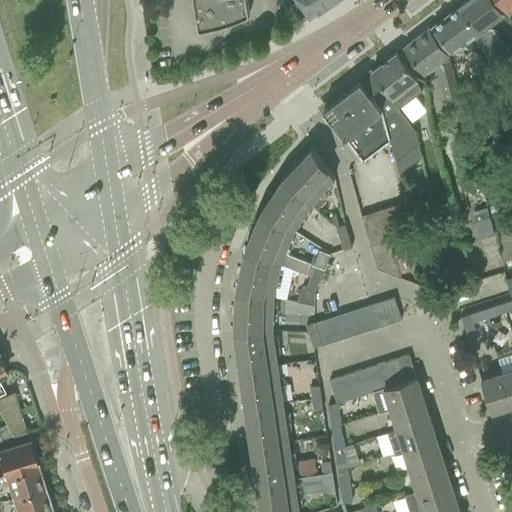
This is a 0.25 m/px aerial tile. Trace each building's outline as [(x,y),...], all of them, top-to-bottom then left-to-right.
[(193,0),(198,28),(211,26),(224,22),(237,18),(249,13),(247,0),(193,0)] [(332,2),(330,0),(297,0),(310,18),(332,2)] [(494,0),(466,0),(458,6),(495,55),(506,46),(493,29),(491,30),(488,25),(505,12),(494,0)] [(511,0),(499,0),(511,15),(511,0)] [(444,17),(432,26),(453,52),(459,48),(463,53),(464,54),(464,55),(473,48),(485,63),(485,70),(497,67),(495,55),(458,6),(444,17)] [(407,45),(404,47),(417,63),(424,73),(433,66),(449,54),(428,28),(407,45)] [(361,80),(360,81),(380,108),(389,139),(390,141),(395,161),(418,143),(414,130),(398,110),(424,91),(415,80),(418,78),(410,68),(398,52),(397,51),(397,52),(373,70),(372,71),(361,80)] [(449,54),(433,66),(437,71),(444,101),(446,100),(449,115),(462,112),(449,54)] [(505,99),(497,67),(485,70),(481,71),(488,102),(505,99)] [(360,81),(323,108),(363,159),(389,139),(380,108),(360,81)] [(328,183),(334,177),(312,147),(298,161),(294,158),(290,163),(294,166),(282,178),(311,201),(323,189),(328,183)] [(307,208),(311,201),(282,178),(273,193),(269,190),(265,196),(269,198),(260,212),(293,230),(302,215),(307,208)] [(328,183),(323,189),(327,192),(332,187),(328,183)] [(389,239),(415,230),(406,201),(361,215),(370,244),(389,239)] [(307,208),(302,215),(306,218),(311,211),(307,208)] [(494,236),(487,208),(474,211),(481,239),(494,236)] [(289,238),(293,230),(260,212),(254,228),(249,227),(246,233),(251,235),(244,250),(280,262),(287,245),(289,238)] [(345,224),(336,227),(339,238),(348,235),(345,224)] [(339,238),(343,249),(352,247),(348,235),(339,238)] [(431,237),(419,240),(419,249),(431,249),(431,237)] [(401,278),(389,239),(370,244),(377,269),(401,278)] [(278,271),(280,262),(244,250),(241,268),(236,266),(234,273),(239,274),(236,290),(273,295),(276,278),(278,271)] [(319,250),(313,264),(315,265),(324,269),(330,254),(319,250)] [(311,277),(319,280),(324,269),(315,265),(311,277)] [(306,288),(315,291),(319,280),(311,277),(306,288)] [(302,286),(296,302),(314,305),(315,291),(306,288),(302,286)] [(273,304),(273,295),(236,290),(235,308),(230,308),(230,314),(235,314),(235,331),(272,329),(272,312),(273,304)] [(394,296),(383,300),(390,323),(401,319),(394,296)] [(383,300),(372,304),(379,327),(390,323),(383,300)] [(372,304),(361,307),(368,330),(379,327),(372,304)] [(493,306),(481,310),(484,318),(496,315),(493,306)] [(361,307),(350,311),(357,334),(368,330),(361,307)] [(484,318),(481,310),(470,313),(473,322),(484,318)] [(350,311),(339,314),(346,337),(357,334),(350,311)] [(339,314),(328,318),(335,341),(346,337),(339,314)] [(328,318),(317,321),(324,344),(335,341),(328,318)] [(314,322),(306,325),(310,336),(320,333),(317,321),(314,322)] [(273,338),(272,329),(235,331),(237,348),(232,349),(233,355),(238,355),(240,371),(277,365),(274,345),(273,338)] [(320,333),(310,336),(313,348),(319,346),(324,344),(320,333)] [(404,380),(416,377),(408,354),(397,358),(404,380)] [(386,361),(393,384),(404,380),(397,358),(386,361)] [(382,388),(383,388),(383,387),(393,384),(386,361),(374,365),(382,388)] [(279,377),(277,365),(240,371),(243,386),(238,387),(239,394),(244,393),(246,409),(283,403),(280,384),(279,377)] [(370,392),(382,388),(374,365),(363,369),(370,392)] [(359,395),(370,392),(363,369),(352,372),(359,395)] [(511,369),(502,372),(511,403),(511,369)] [(348,399),(359,395),(352,372),(340,376),(348,399)] [(511,405),(511,403),(502,372),(480,379),(491,412),(511,405)] [(336,403),(348,399),(340,376),(329,380),(336,403)] [(383,388),(390,408),(423,398),(416,377),(404,380),(393,384),(383,387),(383,388)] [(319,385),(310,387),(310,388),(310,390),(312,400),(321,399),(319,387),(319,385)] [(12,391),(0,396),(0,413),(12,435),(24,430),(12,391)] [(390,408),(397,429),(429,419),(423,398),(390,408)] [(321,399),(312,400),(313,410),(322,409),(321,399)] [(288,441),(283,403),(246,409),(248,424),(243,425),(244,432),(249,431),(251,447),(288,441)] [(328,404),(332,426),(340,425),(341,424),(338,403),(328,404)] [(397,429),(387,432),(394,453),(403,450),(436,439),(429,419),(397,429)] [(342,435),(333,436),(335,448),(343,446),(344,446),(342,435)] [(403,450),(410,470),(443,460),(436,439),(403,450)] [(0,471),(0,472),(1,474),(35,463),(34,462),(36,460),(34,454),(32,453),(27,440),(0,448),(0,464),(2,471),(0,471)] [(294,479),(288,441),(251,447),(254,462),(249,463),(250,469),(255,469),(257,484),(294,479)] [(343,446),(335,448),(338,469),(347,468),(344,446),(343,446)] [(314,459),(297,461),(299,478),(316,476),(314,459)] [(410,470),(416,491),(449,480),(443,460),(410,470)] [(330,461),(320,462),(322,475),(332,473),(330,461)] [(0,473),(0,499),(42,485),(41,482),(42,481),(41,475),(38,474),(35,463),(1,474),(0,473)] [(347,468),(338,469),(342,491),(350,489),(347,468)] [(259,500),(254,501),(255,507),(260,507),(261,511),(298,511),(297,498),(303,497),(303,493),(324,490),(325,496),(335,494),(332,473),(322,475),(316,476),(299,478),(294,479),(257,484),(259,500)] [(449,480),(416,491),(404,495),(409,511),(421,511),(423,511),(456,501),(449,480)] [(0,499),(0,511),(31,511),(49,506),(48,505),(50,502),(48,497),(46,497),(42,485),(0,499)] [(350,489),(342,491),(343,503),(352,501),(350,489)] [(459,511),(456,501),(423,511),(459,511)]
